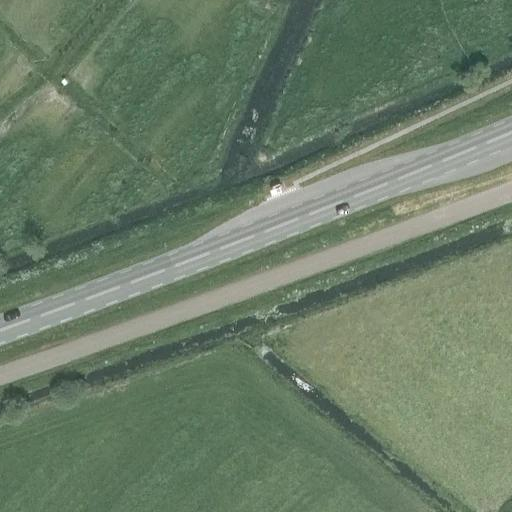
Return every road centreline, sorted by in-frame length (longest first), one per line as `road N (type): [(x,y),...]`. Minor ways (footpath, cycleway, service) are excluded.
road 1 (primary): [(511,130),(220,252),(0,331)]
road 2 (unclassified): [(0,379),(511,195)]
